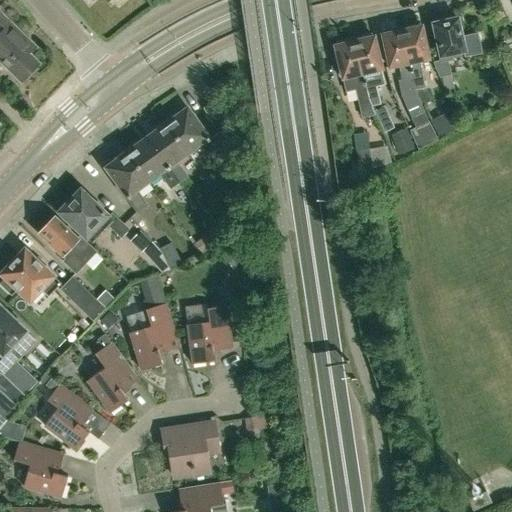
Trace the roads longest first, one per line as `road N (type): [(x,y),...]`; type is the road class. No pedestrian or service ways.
road 1 (primary): [(350,511),(275,0)]
road 2 (residential): [(118,82),(160,78),(240,36),(380,0)]
road 3 (residential): [(110,511),(105,474),(135,425),(171,409),(234,399)]
road 4 (tertiary): [(118,82),(208,23),(267,0)]
road 5 (tertiary): [(0,192),(118,82)]
road 6 (residential): [(206,0),(124,46),(118,82)]
